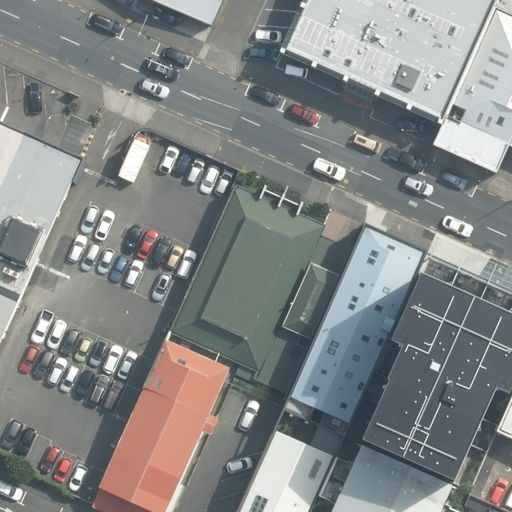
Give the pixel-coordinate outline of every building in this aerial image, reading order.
[(227,0),(161,0),(217,24),(227,0)] [(305,0),(283,50),(448,121),(497,16),(504,0),(305,0)] [(511,0),(504,0),(497,16),(511,22),(511,0)] [(511,22),(497,16),(448,121),(439,143),(504,171),(511,154),(511,22)] [(0,359),(89,162),(0,124),(0,359)] [(260,195),(237,185),(170,334),(189,342),(190,341),(214,352),(241,364),(236,375),(252,381),(253,379),(288,394),(352,247),(322,234),(326,224),(299,212),(304,201),(302,200),(300,204),(284,197),(286,193),(283,192),(281,195),(266,188),(268,184),(265,183),(260,195)] [(426,250),(364,223),(352,247),(288,394),(285,402),(283,406),(345,435),(345,433),(385,343),(426,250)] [(511,394),(511,287),(426,250),(385,343),(396,349),(356,438),(361,441),(452,482),(493,388),(511,397),(511,394)] [(212,415),(232,368),(211,359),(214,352),(190,341),(189,342),(186,348),(168,339),(93,507),(103,511),(166,511),(204,431),(209,433),(212,434),(219,418),(217,417),(212,415)] [(511,394),(511,397),(496,430),(511,436),(511,394)] [(310,511),(318,494),(336,454),(345,435),(283,406),(285,402),(278,399),(276,403),(228,511),(310,511)] [(452,482),(361,441),(352,461),(336,454),(318,494),(334,501),(329,511),(460,511),(461,510),(452,506),(460,488),(452,484),(452,482)] [(511,511),(511,510),(470,492),(464,504),(483,511),(511,511)]
